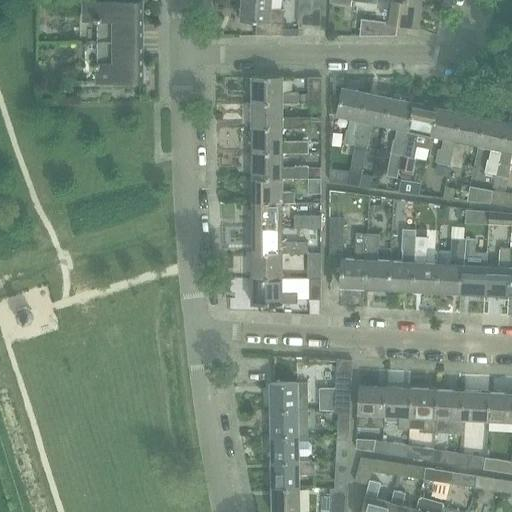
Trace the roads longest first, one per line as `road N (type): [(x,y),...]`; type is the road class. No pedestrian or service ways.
road 1 (residential): [(511,353),(192,335)]
road 2 (residential): [(192,335),(179,51)]
road 3 (residential): [(463,56),(179,51)]
road 4 (residential): [(224,511),(192,335)]
